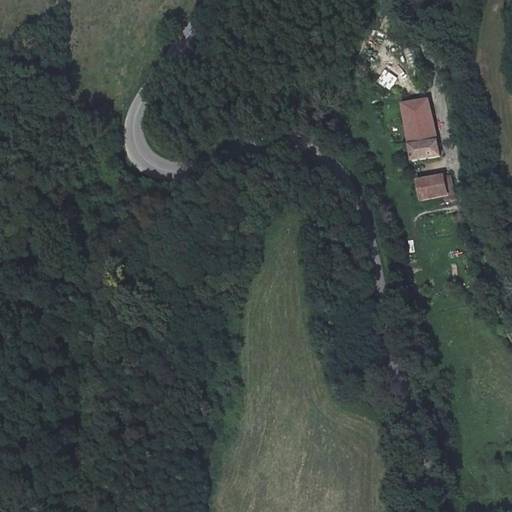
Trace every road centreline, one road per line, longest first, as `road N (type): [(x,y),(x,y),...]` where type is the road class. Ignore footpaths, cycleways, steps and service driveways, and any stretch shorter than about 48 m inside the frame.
road 1 (unclassified): [(212,0),(140,105),(134,143),(143,160),(162,169),(191,170),(285,142),(339,171),(371,244),(388,340),(424,457),(426,511)]
road 2 (track): [(404,0),(427,52),(466,198)]
